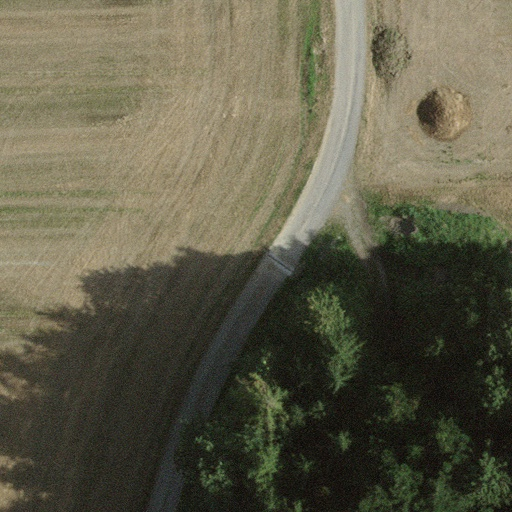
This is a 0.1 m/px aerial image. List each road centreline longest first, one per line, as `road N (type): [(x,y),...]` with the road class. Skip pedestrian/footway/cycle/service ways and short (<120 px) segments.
road 1 (track): [(334,200),(240,319),(179,438),(159,511)]
road 2 (track): [(482,511),(415,446),(334,200)]
road 3 (track): [(355,0),(334,200)]
